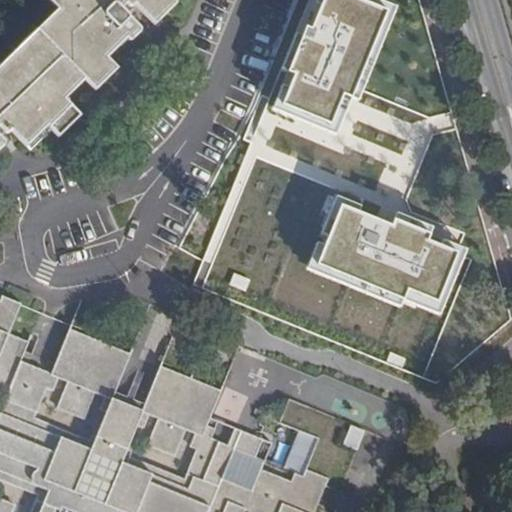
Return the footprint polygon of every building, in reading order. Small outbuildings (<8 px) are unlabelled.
[(0,149),(2,148),(2,145),(0,142),(0,131),(6,138),(10,134),(28,152),(48,132),(57,140),(78,119),(62,102),(83,82),(94,92),(116,71),(105,58),(125,40),(127,41),(131,40),(139,33),(117,10),(123,5),(126,10),(130,7),(150,27),(172,6),(167,0),(42,0),(51,8),(29,28),(31,31),(0,60),(0,149)] [(399,0),(308,0),(268,104),(346,135),(364,90),(399,0)] [(429,118),(364,90),(346,135),(268,104),(193,284),(424,378),(435,338),(295,279),(336,184),(404,212),(436,133),(456,131),(452,113),(429,118)] [(336,184),(295,279),(435,338),(476,242),(404,212),(336,184)] [(307,472),(304,481),(265,465),(253,495),(218,480),(231,450),(204,440),(223,395),(161,370),(143,414),(114,402),(133,359),(71,333),(52,377),(24,365),(31,345),(11,337),(24,306),(4,298),(1,304),(0,303),(0,511),(317,511),(330,482),(307,472)] [(493,348),(506,319),(469,303),(457,332),(493,348)] [(348,425),(341,446),(357,451),(364,430),(348,425)] [(419,499),(420,511),(464,511),(464,498),(419,499)]
